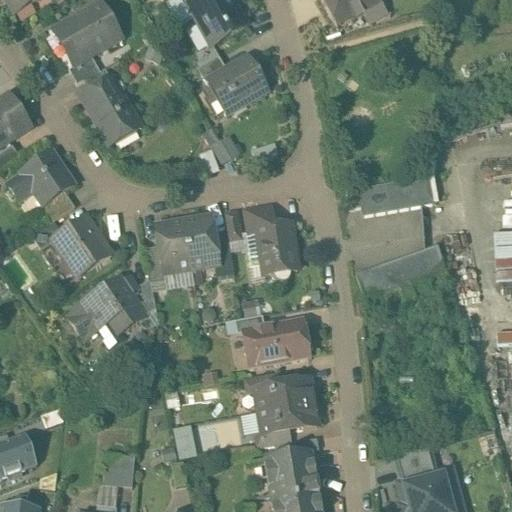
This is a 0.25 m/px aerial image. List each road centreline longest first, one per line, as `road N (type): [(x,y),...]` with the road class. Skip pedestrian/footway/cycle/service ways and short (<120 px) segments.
road 1 (residential): [(315,172),(152,202),(122,198),(0,42)]
road 2 (residential): [(315,172),(342,308),(360,511)]
road 3 (residential): [(279,0),(315,172)]
